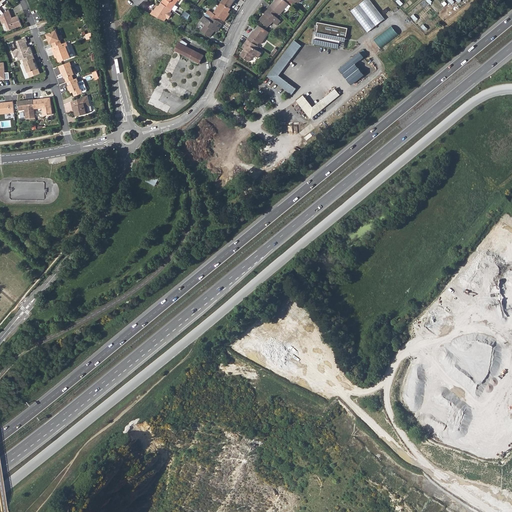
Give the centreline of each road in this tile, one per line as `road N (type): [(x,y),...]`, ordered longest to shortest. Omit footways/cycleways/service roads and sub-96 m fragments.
road 1 (trunk): [(511,19),(0,437)]
road 2 (trunk): [(0,463),(511,46)]
road 3 (unclassified): [(511,90),(479,97),(0,490)]
road 4 (tertiary): [(0,340),(112,200),(127,148)]
road 5 (tertiary): [(139,135),(194,110),(254,0)]
road 6 (tertiary): [(126,125),(103,0)]
